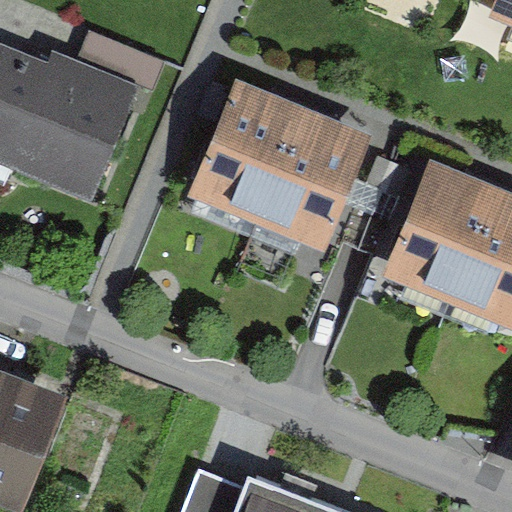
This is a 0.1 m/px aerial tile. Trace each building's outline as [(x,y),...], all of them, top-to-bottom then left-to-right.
[(511,0),(500,0),(497,9),(511,15),(511,0)] [(54,61),(4,42),(0,51),(0,159),(97,197),(145,76),(61,43),(54,61)] [(379,136),(242,77),(193,194),(329,252),(379,136)] [(511,188),(439,158),(389,274),(511,325),(511,188)] [(81,397),(0,364),(0,496),(36,510),(81,397)] [(357,511),(266,476),(260,493),(204,471),(187,511),(357,511)]
